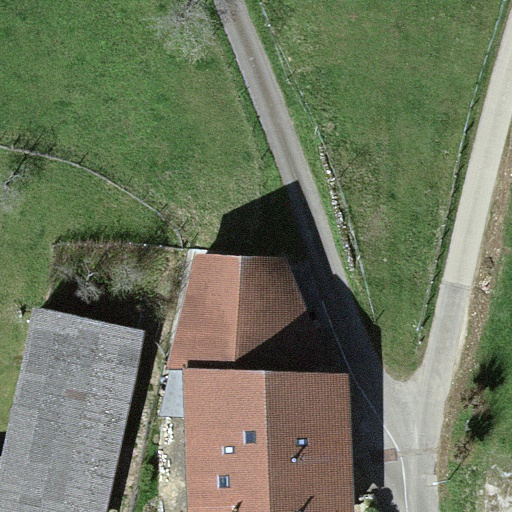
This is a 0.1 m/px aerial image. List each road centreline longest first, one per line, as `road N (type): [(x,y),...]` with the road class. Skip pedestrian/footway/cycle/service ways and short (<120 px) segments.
road 1 (residential): [(410,511),(309,217),(222,0)]
road 2 (track): [(391,454),(511,83)]
